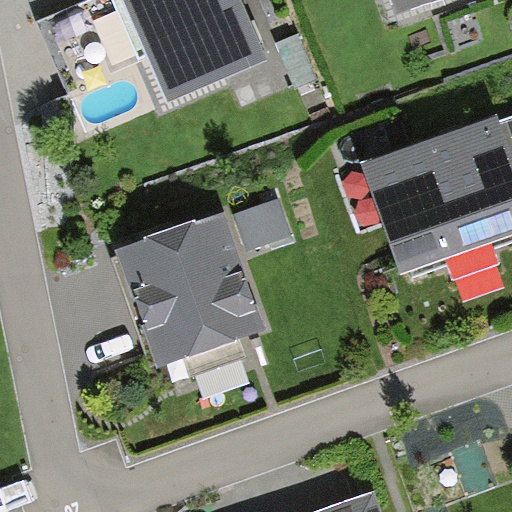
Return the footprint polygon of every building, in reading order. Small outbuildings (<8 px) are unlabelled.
[(269,69),(238,0),(127,0),(119,4),(168,113),(269,69)] [(393,0),(401,19),(453,0),(393,0)] [(511,119),(362,174),(402,284),(511,244),(511,119)] [(282,204),(231,220),(244,260),(296,242),(282,204)] [(115,248),(155,373),(271,333),(244,260),(231,220),(227,211),(115,248)] [(385,511),(379,495),(329,511),(385,511)]
